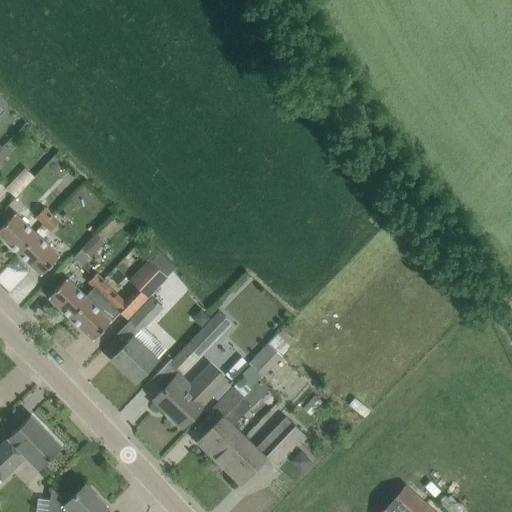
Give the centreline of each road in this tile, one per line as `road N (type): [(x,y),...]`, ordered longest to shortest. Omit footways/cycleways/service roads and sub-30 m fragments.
road 1 (track): [(511,307),(442,204),(320,65),(294,0)]
road 2 (tertiary): [(176,511),(0,329)]
